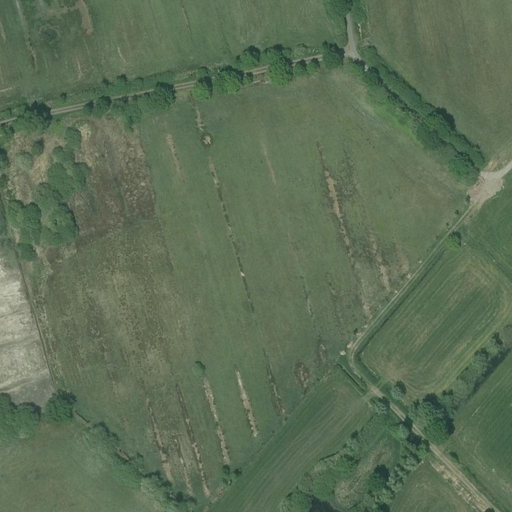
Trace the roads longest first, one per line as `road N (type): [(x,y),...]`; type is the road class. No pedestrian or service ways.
road 1 (track): [(495,511),(350,355),(497,179)]
road 2 (track): [(354,54),(0,127)]
road 3 (unclassified): [(354,54),(474,172),(497,179),(511,162)]
